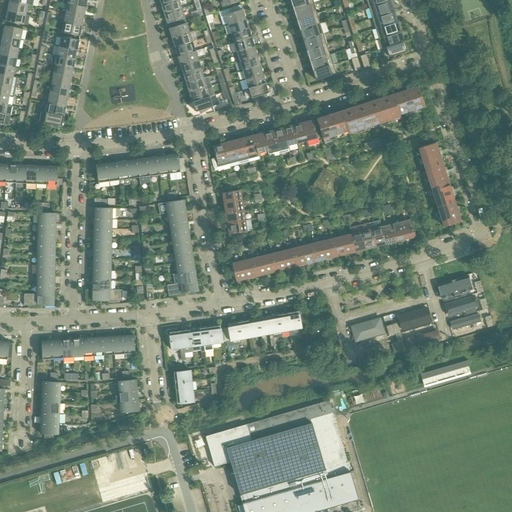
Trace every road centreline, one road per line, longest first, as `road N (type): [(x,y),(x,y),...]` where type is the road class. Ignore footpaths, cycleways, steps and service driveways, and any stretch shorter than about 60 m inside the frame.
road 1 (residential): [(432,61),(487,234),(421,257)]
road 2 (residential): [(219,304),(191,132)]
road 3 (residential): [(73,320),(76,146)]
road 4 (unclassified): [(0,478),(161,434)]
road 5 (residential): [(301,104),(432,61)]
road 6 (residential): [(161,434),(148,315)]
